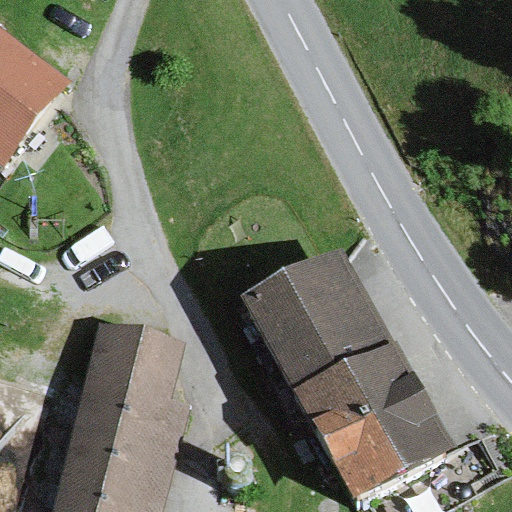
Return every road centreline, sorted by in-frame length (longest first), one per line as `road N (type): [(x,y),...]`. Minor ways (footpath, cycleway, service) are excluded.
road 1 (tertiary): [(511,379),(435,287),(280,0)]
road 2 (track): [(213,379),(147,257),(128,198),(110,85),(136,0)]
